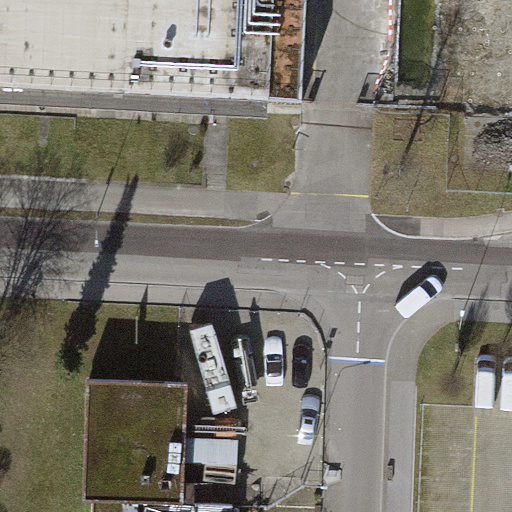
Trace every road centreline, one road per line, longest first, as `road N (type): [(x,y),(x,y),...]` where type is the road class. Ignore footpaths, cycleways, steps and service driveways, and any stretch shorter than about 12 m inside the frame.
road 1 (tertiary): [(0,249),(363,264)]
road 2 (residential): [(363,264),(354,511)]
road 3 (tertiary): [(363,264),(511,272)]
